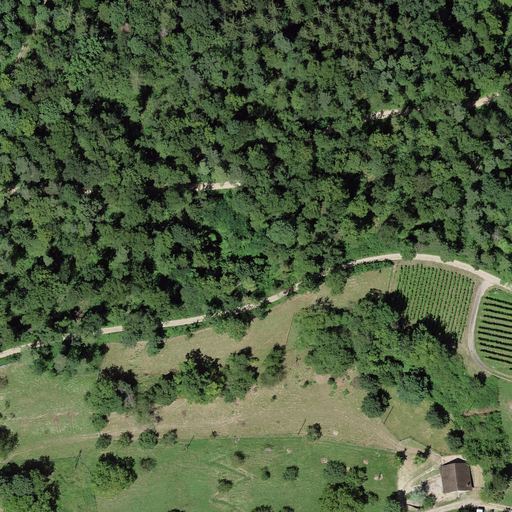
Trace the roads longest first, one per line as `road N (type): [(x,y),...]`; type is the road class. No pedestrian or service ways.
road 1 (track): [(0,195),(231,183),(278,169),(322,135),(368,118),(480,104),(511,90)]
road 2 (track): [(0,354),(212,317),(354,262),(394,256)]
road 3 (track): [(511,381),(469,349),(485,278)]
road 4 (track): [(394,256),(441,260),(511,288)]
